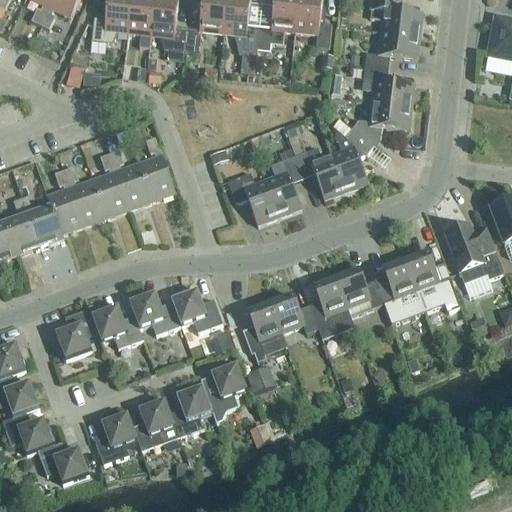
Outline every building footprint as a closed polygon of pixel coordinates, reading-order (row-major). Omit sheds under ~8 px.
[(21,0),(27,3),(27,0),(0,0),(0,2),(0,11),(5,14),(11,1),(7,0),(21,0)] [(41,30),(54,0),(27,0),(27,3),(43,10),(41,15),(37,13),(31,26),(41,30)] [(81,0),(54,0),(41,30),(49,34),(55,22),(52,20),(54,15),(71,23),(81,0)] [(128,39),(132,0),(109,0),(107,24),(94,22),(91,47),(112,49),(117,38),(128,39)] [(151,42),(155,2),(142,0),(132,0),(128,39),(141,40),(139,52),(150,53),(151,42)] [(223,40),(227,0),(203,0),(200,35),(188,33),(185,57),(199,59),(201,37),(223,40)] [(251,3),(228,0),(227,0),(223,40),(235,41),(239,60),(256,62),(257,56),(260,32),(247,30),(251,3)] [(295,38),(299,0),(275,0),(272,33),(260,32),(257,56),(270,57),(271,55),(281,56),(283,37),(295,38)] [(323,1),(314,0),(299,0),(295,38),(317,41),(316,52),(329,54),(332,30),(320,29),(323,1)] [(397,3),(373,1),(370,24),(382,25),(381,38),(420,42),(423,19),(395,16),(397,3)] [(179,4),(155,2),(151,42),(162,43),(164,55),(185,57),(188,33),(176,32),(179,4)] [(511,24),(496,22),(488,61),(511,65),(511,24)] [(418,66),(420,42),(381,38),(378,60),(366,58),(365,72),(389,75),(390,62),(418,66)] [(332,74),(333,61),(323,60),(322,73),(332,74)] [(359,70),(359,61),(351,61),(351,70),(359,70)] [(387,87),(389,75),(365,72),(362,93),(374,95),(372,109),(412,113),(415,90),(387,87)] [(145,86),(146,74),(138,73),(137,86),(145,86)] [(206,73),(205,85),(215,86),(217,75),(206,73)] [(148,75),(148,87),(158,87),(159,76),(148,75)] [(85,78),(84,90),(100,91),(101,79),(85,78)] [(340,101),(342,82),(332,81),(330,100),(340,101)] [(409,137),(412,113),(372,109),(370,127),(358,126),(352,134),(374,151),(381,143),(382,133),(409,137)] [(304,137),(299,126),(283,132),(287,144),(297,140),(304,137)] [(367,160),(374,151),(352,134),(345,143),(336,146),(341,157),(332,160),(346,198),(368,189),(358,163),(367,160)] [(156,163),(139,169),(153,207),(176,199),(162,161),(162,162),(155,143),(146,146),(151,159),(154,158),(156,163)] [(346,198),(332,160),(322,164),(317,153),(294,162),(303,184),(315,180),(325,206),(346,198)] [(228,165),(225,155),(210,160),(214,170),(228,165)] [(153,207),(139,169),(122,176),(120,170),(124,169),(119,156),(110,159),(130,216),(153,207)] [(130,216),(110,159),(101,163),(105,176),(109,175),(111,180),(94,186),(107,224),(130,216)] [(292,189),(303,184),(294,162),(271,171),(275,182),(265,186),(280,223),(302,215),(292,189)] [(107,224),(94,186),(76,192),(74,187),(78,185),(73,172),(64,175),(85,232),(107,224)] [(85,232),(64,175),(55,179),(60,192),(63,191),(65,196),(48,202),(52,213),(62,240),(85,232)] [(280,223),(265,186),(255,190),(251,179),(228,187),(236,210),(248,205),(258,231),(280,223)] [(52,213),(39,218),(32,200),(23,203),(41,254),(64,246),(62,240),(52,213)] [(41,254),(23,203),(13,206),(20,225),(6,230),(18,262),(41,254)] [(511,205),(491,213),(496,228),(495,229),(499,239),(500,238),(509,263),(511,264),(511,205)] [(0,268),(18,262),(6,230),(0,231),(0,268)] [(445,239),(470,304),(492,296),(489,287),(505,281),(487,233),(473,238),(470,230),(445,239)] [(462,313),(445,268),(433,272),(428,259),(406,267),(417,296),(425,317),(447,309),(450,317),(462,313)] [(425,317),(417,296),(406,267),(384,275),(389,289),(378,293),(384,310),(392,330),(425,317)] [(378,293),(375,286),(364,290),(359,276),(337,285),(351,322),(384,310),(378,293)] [(351,322),(337,285),(315,293),(320,307),(309,311),(318,335),(322,345),(354,332),(351,322)] [(198,296),(172,306),(172,308),(182,332),(194,328),(198,339),(223,330),(214,305),(203,310),(198,296)] [(182,332),(172,308),(161,312),(156,299),(130,308),(130,309),(135,321),(140,335),(152,330),(156,341),(182,332)] [(318,335),(309,311),(298,315),(293,301),(271,310),(282,339),(304,331),(307,339),(318,335)] [(286,349),(282,339),(271,310),(249,318),(254,332),(243,336),(252,360),(254,359),(258,368),(267,365),(263,356),(284,348),(284,350),(286,349)] [(144,346),(140,335),(135,321),(123,326),(119,313),(92,322),(99,340),(102,348),(115,344),(119,355),(144,346)] [(99,340),(92,322),(90,315),(65,324),(69,335),(56,340),(66,366),(92,356),(88,344),(99,340)] [(487,339),(484,331),(483,331),(480,323),(470,327),(476,343),(487,339)] [(216,339),(223,358),(234,354),(227,335),(216,339)] [(0,385),(13,381),(26,376),(17,350),(4,354),(0,344),(0,385)] [(415,365),(407,368),(412,380),(419,377),(415,365)] [(238,370),(212,380),(212,382),(201,386),(203,393),(213,419),(216,429),(220,427),(222,426),(226,417),(239,413),(235,401),(247,397),(238,370)] [(276,390),(269,371),(247,380),(254,399),(276,390)] [(378,373),(371,380),(379,387),(386,380),(378,373)] [(17,392),(13,381),(0,385),(0,413),(9,411),(14,423),(27,418),(40,414),(30,387),(17,392)] [(344,399),(353,396),(348,384),(340,387),(344,399)] [(213,419),(203,393),(177,402),(182,415),(171,419),(179,444),(204,435),(200,423),(213,419)] [(171,419),(166,406),(140,416),(144,429),(133,433),(138,446),(142,457),(149,455),(179,444),(171,419)] [(27,418),(14,423),(2,427),(12,452),(23,448),(27,461),(38,457),(54,451),(44,425),(31,430),(27,418)] [(138,446),(133,433),(128,420),(102,429),(107,443),(95,447),(104,471),(129,462),(125,451),(138,446)] [(272,448),(267,436),(264,429),(249,435),(257,454),(272,448)] [(62,448),(54,451),(38,457),(47,482),(59,478),(63,490),(89,481),(80,454),(67,459),(62,448)] [(152,464),(149,455),(142,457),(145,467),(152,464)] [(492,490),(489,483),(467,492),(470,500),(471,501),(493,492),(492,490)] [(22,505),(16,491),(2,497),(8,511),(22,505)]
